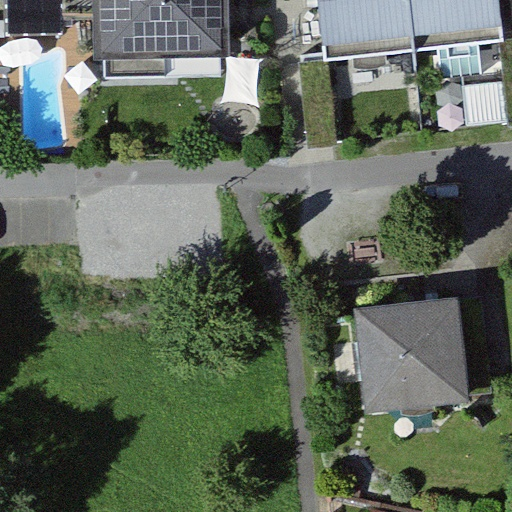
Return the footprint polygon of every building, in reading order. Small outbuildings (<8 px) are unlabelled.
[(13,0),(14,34),(101,32),(100,0),(13,0)] [(100,0),(101,32),(101,63),(237,60),(235,0),(100,0)] [(425,58),(420,0),(331,0),(337,65),(425,58)] [(511,51),(511,36),(509,0),(420,0),(425,58),(511,51)] [(473,308),(378,316),(386,415),(481,407),(473,308)]
